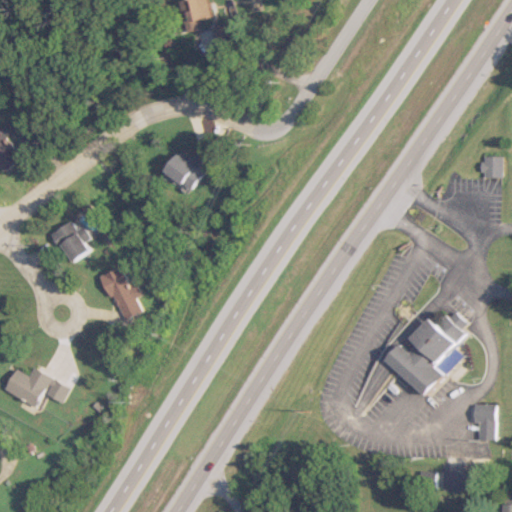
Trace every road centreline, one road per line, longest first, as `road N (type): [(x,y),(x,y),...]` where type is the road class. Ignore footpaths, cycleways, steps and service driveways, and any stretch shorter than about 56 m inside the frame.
road 1 (trunk): [(448,0),(105,511)]
road 2 (trunk): [(171,511),(511,4)]
road 3 (residential): [(307,81),(266,129),(198,105),(153,110),(0,225)]
